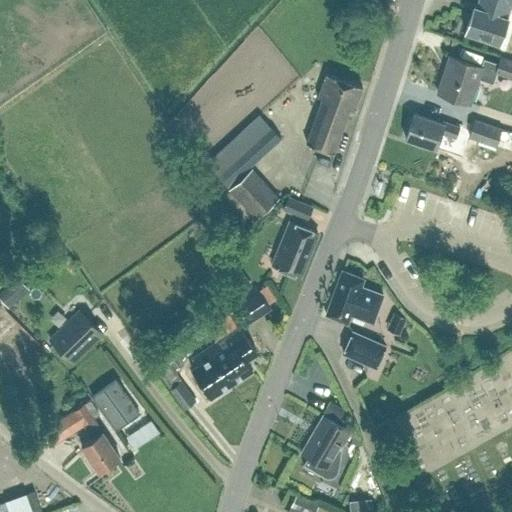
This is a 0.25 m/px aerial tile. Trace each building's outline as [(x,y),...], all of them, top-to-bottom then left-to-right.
[(499,0),(496,12),(476,5),(473,4),(465,30),(499,42),(508,16),(506,15),(510,4),(510,0),(499,0)] [(511,0),(477,0),(476,5),(496,12),(499,0),(510,0),(510,4),(511,4),(511,0)] [(480,64),(449,54),(437,91),(470,102),(478,77),(490,81),(493,70),(511,76),(511,59),(500,55),(497,62),(482,57),(480,64)] [(353,109),(362,85),(325,72),(317,96),(322,97),(306,142),(333,152),(349,107),(353,109)] [(405,137),(434,147),(440,131),(455,137),(456,134),(467,137),(468,135),(495,145),(501,127),(474,118),(470,130),(459,126),(441,119),(441,121),(413,112),(405,137)] [(216,173),(258,135),(269,147),(280,137),(259,113),(206,162),(216,173)] [(258,135),(216,173),(227,185),(269,147),(258,135)] [(277,197),(265,184),(251,167),(229,186),(256,216),(277,197)] [(289,195),(284,208),(307,217),(312,205),(289,195)] [(288,220),(271,263),(299,274),(316,231),(288,220)] [(363,277),(341,268),(325,312),(346,321),(349,313),(372,322),(383,292),(360,284),(363,277)] [(16,274),(15,276),(0,288),(0,297),(8,306),(29,288),(16,274)] [(247,317),(267,304),(255,286),(235,300),(247,317)] [(61,327),(60,325),(49,336),(73,362),(102,334),(77,309),(67,319),(67,321),(61,327)] [(392,311),(385,326),(398,332),(405,317),(392,311)] [(209,396),(230,382),(212,355),(220,348),(215,341),(238,326),(228,312),(208,326),(216,339),(193,354),(199,363),(191,369),(209,396)] [(249,342),(238,326),(215,341),(220,348),(212,355),(230,382),(252,367),(239,348),(249,342)] [(384,344),(352,330),(342,351),(375,366),(384,344)] [(151,357),(153,361),(155,363),(153,365),(168,385),(179,377),(169,362),(188,348),(180,336),(151,357)] [(115,378),(91,395),(115,428),(138,411),(115,378)] [(195,399),(180,379),(169,388),(184,407),(195,399)] [(119,456),(102,430),(93,416),(99,413),(89,398),(46,427),(55,441),(83,423),(93,436),(81,444),(98,470),(119,456)] [(342,443),(349,431),(322,415),(301,451),(307,455),(302,463),(323,476),(327,477),(331,477),(334,475),(337,472),(338,468),(342,443)] [(8,507),(21,502),(16,487),(3,492),(8,507)] [(296,493),(291,504),(308,511),(313,511),(318,503),(296,493)]
